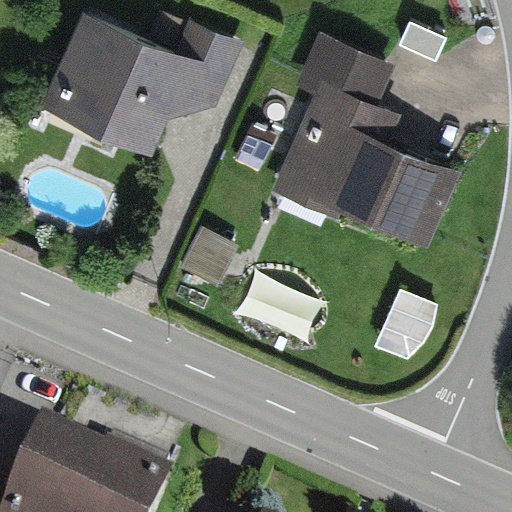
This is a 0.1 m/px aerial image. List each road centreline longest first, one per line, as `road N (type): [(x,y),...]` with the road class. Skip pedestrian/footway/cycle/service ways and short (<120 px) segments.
road 1 (tertiary): [(433,471),(26,296)]
road 2 (residential): [(511,286),(433,471)]
